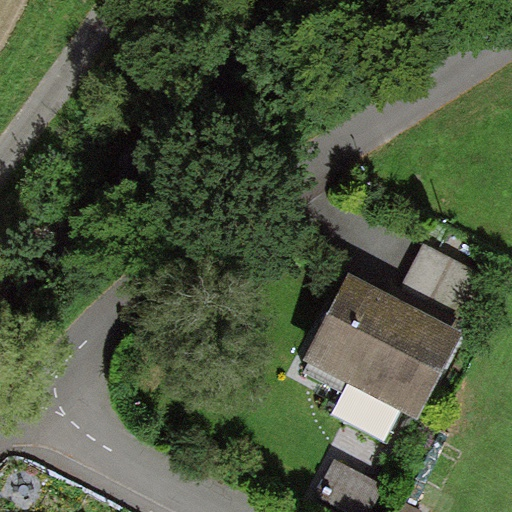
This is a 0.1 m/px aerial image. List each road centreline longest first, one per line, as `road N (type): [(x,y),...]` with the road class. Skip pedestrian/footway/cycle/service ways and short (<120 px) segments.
road 1 (residential): [(511,23),(267,193),(32,392)]
road 2 (residential): [(32,392),(150,479),(215,511)]
road 3 (track): [(120,0),(0,156)]
